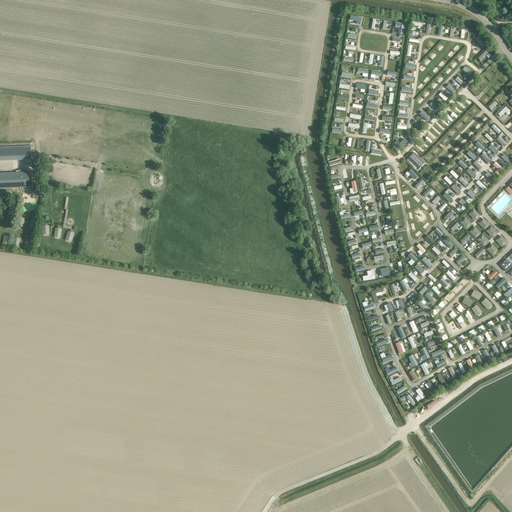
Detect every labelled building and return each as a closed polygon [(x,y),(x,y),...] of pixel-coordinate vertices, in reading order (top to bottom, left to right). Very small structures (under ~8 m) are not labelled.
[(469,73),(472,70),(466,64),(464,67),(469,73)] [(461,106),(465,101),(461,98),(457,103),(461,106)] [(433,99),(430,102),(436,108),(439,105),(433,99)] [(506,104),(499,112),(502,115),(506,110),(508,112),(511,109),(506,104)] [(423,108),(419,112),(425,119),(429,115),(423,108)] [(386,119),(385,125),(388,125),(388,118),(392,118),(392,116),(380,115),(380,119),(386,119)] [(400,142),(403,144),(409,137),(406,135),(400,142)] [(465,135),(461,140),(465,143),(469,139),(465,135)] [(31,146),(0,147),(0,157),(31,157),(31,146)] [(471,149),(469,151),(475,157),(478,155),(471,149)] [(429,159),(434,153),(430,150),(425,155),(429,159)] [(483,150),(480,153),(488,160),(491,157),(483,150)] [(414,153),(408,159),(419,170),(425,163),(414,153)] [(445,156),(440,160),(445,164),(449,160),(445,156)] [(457,164),(463,170),(466,167),(460,162),(457,164)] [(456,177),(459,174),(453,167),(450,170),(456,177)] [(19,173),(0,173),(0,188),(33,187),(32,172),(24,173),(19,173)] [(422,177),(416,183),(419,186),(425,180),(422,177)] [(428,195),(433,189),(430,186),(425,192),(428,195)] [(453,197),(455,194),(449,188),(446,190),(453,197)] [(439,193),(433,199),(437,202),(442,196),(439,193)] [(442,209),(448,203),(446,200),(440,207),(442,209)] [(451,227),(454,229),(460,223),(458,220),(451,227)] [(58,225),(55,233),(61,235),(64,227),(58,225)] [(69,229),(66,237),(72,238),(74,231),(69,229)] [(461,238),(465,242),(472,236),(468,232),(461,238)] [(456,245),(449,252),(452,255),(459,248),(456,245)] [(476,252),(479,255),(486,248),(483,245),(476,252)] [(457,259),(460,262),(466,256),(463,253),(457,259)] [(511,253),(500,265),(506,271),(511,265),(511,253)] [(421,271),(424,269),(418,262),(416,264),(421,271)] [(432,278),(433,278),(435,280),(437,277),(431,271),(428,274),(432,278)] [(500,275),(494,281),(497,284),(503,278),(500,275)] [(478,288),(474,292),(480,298),(484,294),(478,288)] [(470,294),(466,299),(471,303),(475,299),(470,294)] [(488,306),(492,302),(487,296),(482,300),(488,306)] [(473,305),(478,313),(482,310),(477,302),(473,305)] [(404,341),(401,341),(400,340),(397,341),(399,351),(406,350),(404,341)] [(423,347),(424,350),(421,351),(424,358),(430,355),(426,346),(423,347)] [(476,354),(479,362),(484,360),(481,352),(476,354)]
